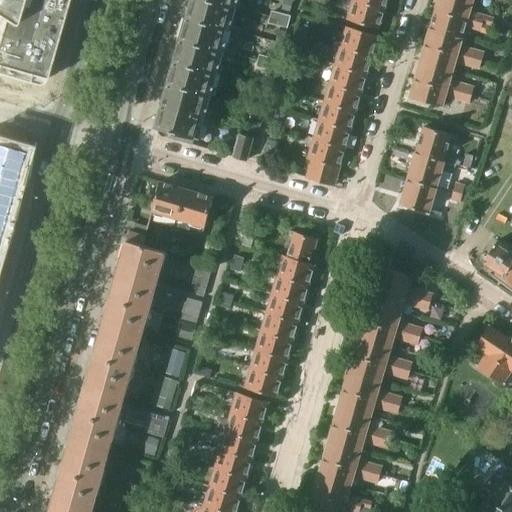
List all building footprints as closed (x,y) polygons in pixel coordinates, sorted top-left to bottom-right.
[(0,0),(0,74),(34,84),(36,84),(38,84),(40,83),(41,81),(42,79),(48,59),(52,44),(57,28),(61,13),(64,0),(0,0)] [(192,10),(190,18),(230,29),(236,7),(211,0),(192,0),(191,6),(192,10)] [(386,0),(353,0),(353,1),(383,10),(386,0)] [(469,12),(472,3),(461,0),(438,0),(436,10),(492,26),(494,19),(485,16),(485,17),(469,12)] [(383,10),(353,1),(348,20),(378,29),(383,10)] [(492,26),(436,10),(431,28),(462,37),(465,26),(480,31),(480,32),(489,35),(492,26)] [(273,12),(272,17),(290,22),(291,17),(273,12)] [(186,32),(184,40),(224,51),(230,29),(190,18),(188,17),(185,28),(186,32)] [(290,22),(272,17),(270,22),(289,27),(290,22)] [(299,28),(297,36),(307,38),(309,31),(299,28)] [(347,28),(341,48),(371,57),(377,36),(347,28)] [(462,37),(431,28),(426,45),(481,61),(484,53),(459,46),(462,37)] [(279,30),(276,42),(283,43),(286,32),(279,30)] [(305,44),(307,38),(297,36),(296,42),(305,44)] [(180,54),(178,62),(217,73),(224,51),(184,40),(182,39),(179,50),(180,54)] [(481,61),(426,45),(420,63),(451,72),(454,62),(479,69),(481,61)] [(371,57),(341,48),(335,66),(366,75),(371,57)] [(261,56),(260,61),(278,66),(279,60),(261,56)] [(174,76),(172,83),(211,95),(217,73),(178,62),(176,61),(173,72),(174,76)] [(278,66),(260,61),(258,65),(277,70),(278,66)] [(451,72),(420,63),(416,79),(471,95),(474,88),(449,81),(451,72)] [(366,75),(335,66),(330,85),(360,94),(366,75)] [(298,69),(291,67),(289,67),(287,73),(296,75),(298,69)] [(294,82),(296,75),(287,73),(286,79),(294,82)] [(471,95),(416,79),(410,98),(441,107),(444,96),(469,103),(471,95)] [(163,105),(163,106),(205,117),(211,95),(172,83),(170,83),(167,94),(168,98),(165,105),(163,105)] [(360,94),(330,85),(325,103),(355,112),(360,94)] [(248,100),(247,105),(265,110),(267,105),(248,100)] [(278,102),(276,109),(287,112),(289,105),(278,102)] [(355,112),(325,103),(319,122),(349,130),(355,112)] [(265,110),(247,105),(246,109),(264,115),(265,110)] [(157,128),(158,129),(158,130),(158,131),(159,132),(159,133),(160,134),(160,135),(161,135),(162,136),(163,136),(191,145),(193,138),(198,140),(205,117),(163,106),(165,107),(159,127),(157,127),(157,128)] [(285,118),(287,112),(276,109),(274,115),(285,118)] [(349,130),(319,122),(314,140),(344,149),(349,130)] [(424,127),(416,154),(443,162),(451,135),(424,127)] [(239,134),(233,157),(246,161),(253,138),(239,134)] [(279,143),(268,140),(265,152),(275,155),(279,143)] [(344,149),(314,140),(308,159),(312,160),(307,178),(333,186),(344,149)] [(0,227),(19,160),(22,151),(0,144),(0,227)] [(443,162),(416,154),(408,180),(435,188),(443,162)] [(466,154),(462,166),(470,168),(473,156),(466,154)] [(446,165),(455,168),(457,162),(447,159),(446,165)] [(466,178),(458,175),(453,193),(461,195),(466,178)] [(435,188),(408,180),(401,205),(428,213),(435,188)] [(186,190),(160,183),(149,220),(175,228),(186,190)] [(212,198),(196,193),(186,190),(175,228),(201,237),(212,198)] [(461,195),(453,193),(450,200),(459,202),(461,195)] [(146,227),(135,224),(133,232),(144,235),(146,227)] [(442,229),(439,241),(449,244),(453,231),(442,229)] [(129,231),(119,269),(118,271),(156,282),(165,252),(143,246),(146,236),(129,231)] [(295,233),(288,258),(309,264),(316,239),(295,233)] [(253,241),(243,238),(242,245),(251,248),(253,241)] [(511,249),(498,240),(486,257),(496,263),(489,274),(511,288),(511,249)] [(245,258),(236,255),(234,262),(243,265),(245,258)] [(314,265),(309,264),(288,258),(283,256),(278,275),(308,284),(314,265)] [(243,265),(234,262),(232,269),(241,272),(243,265)] [(204,264),(196,295),(204,297),(212,266),(204,264)] [(380,267),(374,286),(430,302),(432,295),(408,287),(411,276),(380,267)] [(118,271),(116,280),(110,300),(148,311),(156,282),(118,271)] [(308,284),(278,275),(272,294),(303,303),(308,284)] [(430,302),(374,286),(369,304),(400,313),(403,303),(428,310),(430,302)] [(303,303),(272,294),(267,314),(297,323),(303,303)] [(233,297),(225,295),(223,301),(232,304),(233,297)] [(187,298),(181,319),(196,323),(202,302),(187,298)] [(110,300),(105,317),(102,328),(140,339),(148,311),(110,300)] [(232,304),(223,301),(221,307),(230,309),(232,304)] [(400,313),(369,304),(364,321),(420,337),(422,329),(397,322),(400,313)] [(297,323),(267,314),(261,333),(291,342),(297,323)] [(420,337),(364,321),(359,338),(390,347),(393,337),(418,344),(420,337)] [(511,338),(509,337),(508,339),(489,327),(476,347),(486,353),(477,366),(511,389),(511,338)] [(102,328),(94,357),(132,368),(140,339),(102,328)] [(223,334),(214,331),(212,338),(221,340),(223,334)] [(291,342),(261,333),(256,351),(286,359),(291,342)] [(221,340),(212,338),(210,344),(219,346),(221,340)] [(390,347),(359,338),(354,355),(410,372),(412,364),(387,356),(390,347)] [(286,359),(256,351),(251,369),(281,378),(286,359)] [(410,372),(354,355),(349,373),(380,382),(383,372),(408,379),(410,372)] [(94,357),(86,384),(124,395),(132,368),(94,357)] [(212,372),(203,369),(201,375),(210,378),(212,372)] [(281,378),(251,369),(245,388),(275,397),(281,378)] [(380,382),(349,373),(344,390),(400,406),(402,398),(377,391),(380,382)] [(171,408),(178,379),(161,375),(153,403),(171,408)] [(86,384),(83,394),(78,414),(116,425),(124,395),(86,384)] [(400,406),(344,390),(339,408),(370,417),(373,406),(398,414),(400,406)] [(267,402),(237,393),(231,414),(261,423),(267,402)] [(195,396),(193,403),(202,405),(204,399),(195,396)] [(202,405),(193,403),(191,409),(200,411),(202,405)] [(370,417),(339,408),(334,424),(390,440),(392,433),(367,426),(370,417)] [(78,414),(72,432),(70,442),(107,454),(116,425),(78,414)] [(261,423),(231,414),(226,432),(256,441),(261,423)] [(154,422),(151,433),(162,436),(165,425),(154,422)] [(390,440),(334,424),(329,442),(360,451),(363,441),(388,448),(390,440)] [(256,441),(226,432),(221,450),(251,459),(256,441)] [(184,433),(183,439),(191,441),(193,436),(184,433)] [(191,441),(183,439),(181,446),(189,448),(191,441)] [(70,442),(61,471),(99,482),(107,454),(70,442)] [(360,451),(329,442),(324,459),(380,475),(382,468),(357,460),(360,451)] [(251,459),(221,450),(215,469),(246,477),(251,459)] [(380,475),(324,459),(319,476),(350,485),(353,476),(377,483),(380,475)] [(246,477),(215,469),(210,487),(240,496),(246,477)] [(392,470),(390,477),(396,479),(398,472),(392,470)] [(61,471),(54,498),(53,499),(91,511),(99,482),(61,471)] [(183,473),(174,471),(172,476),(181,479),(183,473)] [(181,479),(172,476),(170,483),(179,486),(181,479)] [(350,485),(319,476),(314,493),(361,506),(370,509),(372,502),(363,499),(363,500),(347,495),(350,485)] [(500,478),(487,498),(508,511),(511,511),(511,478),(508,484),(500,478)] [(235,511),(240,496),(210,487),(204,506),(223,511),(235,511)] [(359,511),(361,506),(314,493),(309,511),(308,511),(342,511),(343,510),(350,511),(359,511)] [(508,511),(487,498),(477,511),(471,511),(470,511),(508,511)] [(53,499),(51,509),(49,511),(91,511),(53,499)]
